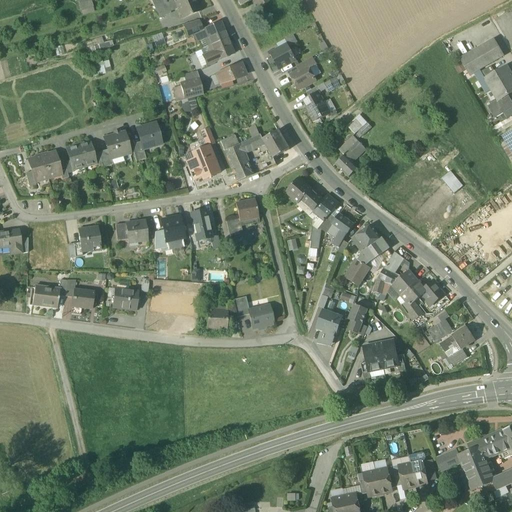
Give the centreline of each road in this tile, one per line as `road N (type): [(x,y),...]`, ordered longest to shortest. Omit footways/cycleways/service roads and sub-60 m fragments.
road 1 (secondary): [(511,393),(330,429),(113,511)]
road 2 (unclassified): [(0,318),(241,344),(299,335)]
road 3 (residential): [(0,175),(19,215),(34,219),(265,180)]
road 4 (track): [(305,149),(438,39),(511,1)]
road 5 (tertiary): [(467,294),(313,159)]
road 6 (tertiary): [(313,159),(222,0)]
road 7 (residential): [(299,335),(265,180)]
